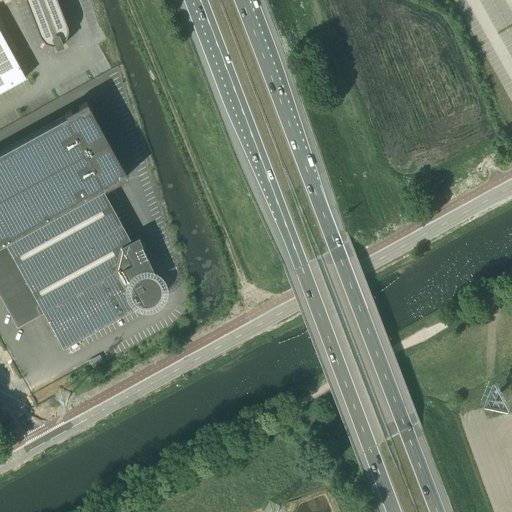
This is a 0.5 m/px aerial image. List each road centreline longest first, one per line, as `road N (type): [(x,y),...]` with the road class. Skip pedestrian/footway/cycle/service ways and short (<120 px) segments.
road 1 (motorway): [(439,511),(240,0)]
road 2 (motorway): [(199,0),(395,511)]
road 3 (unclassified): [(42,444),(511,186)]
road 4 (track): [(99,511),(511,292)]
